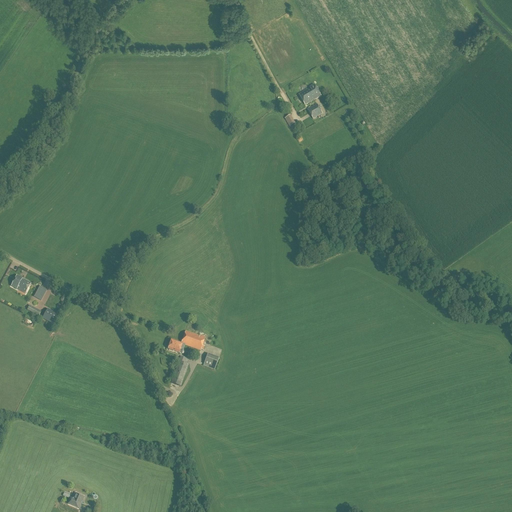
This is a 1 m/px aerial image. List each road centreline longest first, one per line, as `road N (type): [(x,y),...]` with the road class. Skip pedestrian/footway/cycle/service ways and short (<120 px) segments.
road 1 (track): [(110,313),(141,248),(214,200),(233,138),(284,98)]
road 2 (unclassified): [(0,191),(43,146),(90,42),(123,0)]
road 3 (unclassified): [(160,388),(118,317),(0,254)]
